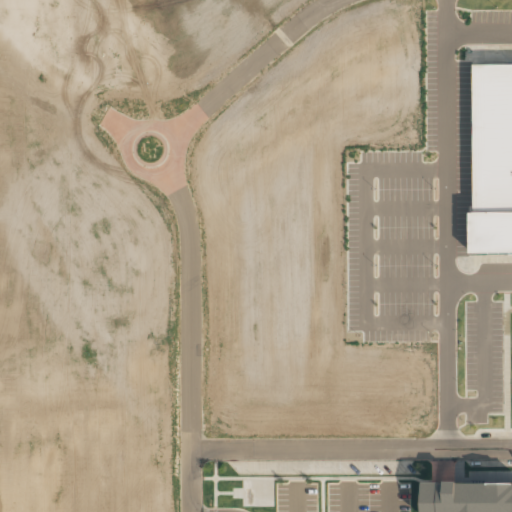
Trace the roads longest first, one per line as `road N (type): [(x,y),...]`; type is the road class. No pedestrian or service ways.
road 1 (residential): [(190,511),(189,228),(167,165)]
road 2 (residential): [(511,450),(190,451)]
road 3 (residential): [(332,0),(171,137)]
road 4 (residential): [(174,145),(160,128),(145,128),(130,143),(131,157),(154,171),(172,159),(174,145)]
